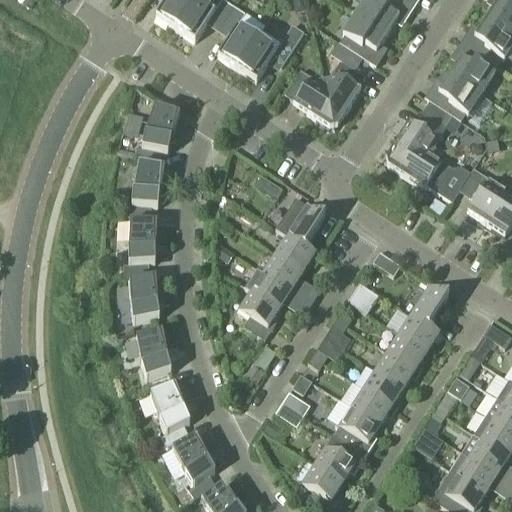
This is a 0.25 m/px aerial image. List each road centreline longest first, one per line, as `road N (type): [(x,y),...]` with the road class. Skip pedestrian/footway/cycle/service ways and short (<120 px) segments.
road 1 (residential): [(32,511),(7,316),(24,212),(51,135),(112,34)]
road 2 (residential): [(234,447),(206,399),(188,337),(182,247),(187,193),(218,101)]
road 3 (residential): [(234,447),(375,228)]
road 4 (residential): [(340,180),(457,0)]
road 5 (residential): [(511,316),(375,228)]
road 6 (residential): [(340,180),(218,101)]
road 7 (residential): [(218,101),(112,34)]
